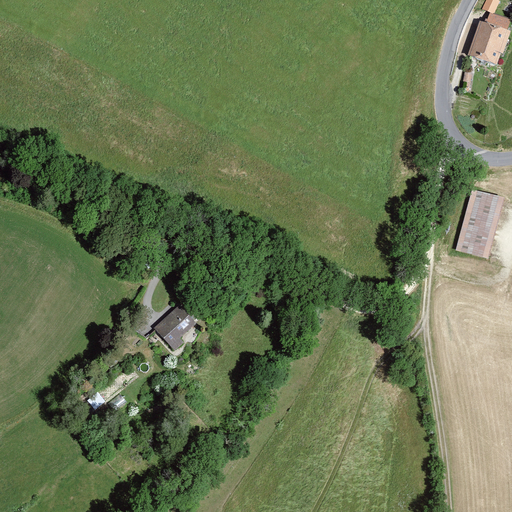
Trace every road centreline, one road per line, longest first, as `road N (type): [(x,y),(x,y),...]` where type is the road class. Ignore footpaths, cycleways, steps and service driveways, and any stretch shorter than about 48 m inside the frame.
road 1 (track): [(450,511),(445,416),(428,335),(431,264)]
road 2 (unclassified): [(470,0),(447,57),(444,118),(475,153),(511,159)]
road 3 (track): [(0,201),(47,216),(120,289),(158,280)]
